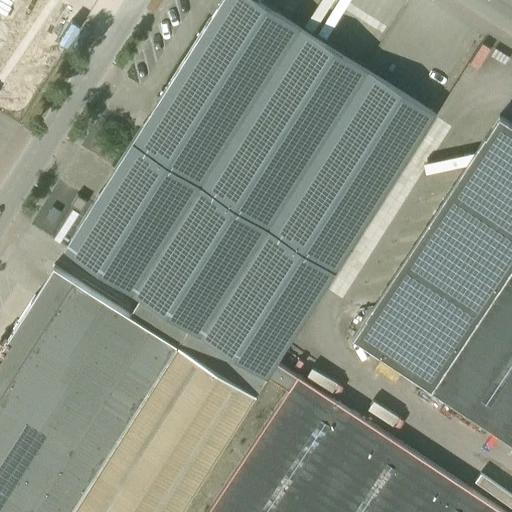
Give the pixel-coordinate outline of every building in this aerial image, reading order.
[(0,0),(0,80),(51,0),(0,0)] [(220,0),(64,247),(141,296),(267,376),(436,110),(261,0),(220,0)] [(511,123),(499,115),(486,135),(485,134),(352,336),(511,442),(511,123)] [(87,200),(77,194),(71,204),(81,210),(87,200)] [(0,511),(180,511),(267,376),(141,296),(131,313),(54,264),(0,348),(0,511)] [(507,511),(298,374),(206,511),(507,511)]
